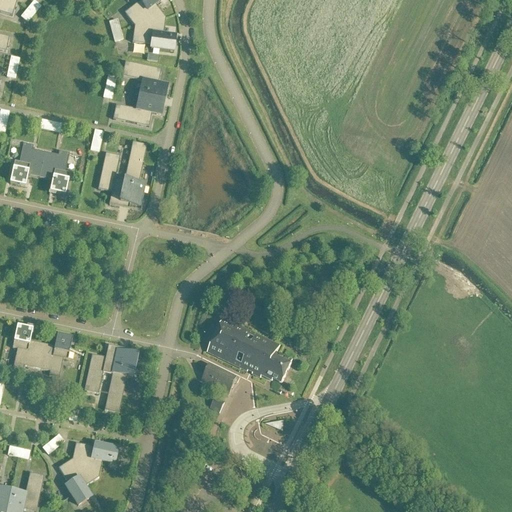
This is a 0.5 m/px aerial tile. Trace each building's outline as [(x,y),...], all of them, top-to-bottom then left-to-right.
[(0,0),(0,14),(12,18),(17,2),(13,0),(0,0)] [(134,28),(165,20),(155,7),(163,0),(137,0),(137,1),(139,3),(124,15),(134,28)] [(33,2),(27,11),(34,17),(41,8),(33,2)] [(27,25),(34,17),(27,11),(20,19),(27,25)] [(163,37),(165,20),(134,28),(132,45),(151,47),(150,51),(173,54),(175,38),(163,37)] [(111,34),(120,32),(117,21),(108,24),(111,34)] [(120,32),(111,34),(114,44),(123,42),(120,32)] [(0,52),(6,53),(9,39),(0,37),(0,52)] [(10,59),(8,69),(17,71),(19,60),(10,59)] [(143,83),(140,97),(162,102),(165,87),(157,85),(160,72),(124,64),(121,78),(143,83)] [(15,81),(17,71),(8,69),(6,79),(15,81)] [(106,80),(104,90),(112,91),(114,81),(106,80)] [(112,91),(104,90),(102,99),(110,101),(112,91)] [(162,102),(140,97),(137,112),(115,107),(112,122),(148,129),(151,115),(159,117),(162,102)] [(50,133),(51,126),(42,124),(40,131),(50,133)] [(61,128),(51,126),(50,133),(60,135),(61,128)] [(94,133),(92,143),(100,145),(102,135),(94,133)] [(100,145),(92,143),(90,153),(98,154),(100,145)] [(129,206),(138,208),(143,186),(137,185),(146,147),(132,144),(123,182),(117,208),(127,211),(129,206)] [(40,180),(45,155),(32,152),(33,148),(23,146),(19,165),(14,164),(10,186),(25,189),(28,178),(40,180)] [(58,158),(45,155),(40,180),(52,183),(50,194),(65,197),(70,175),(65,174),(69,156),(59,154),(58,158)] [(110,194),(107,206),(117,208),(123,182),(114,180),(119,158),(105,155),(97,191),(110,194)] [(299,309),(301,304),(293,301),(291,305),(299,309)] [(280,348),(224,321),(207,354),(247,374),(249,370),(254,373),(252,376),(260,380),(261,378),(272,383),(273,381),(282,385),(292,363),(276,355),(280,348)] [(38,371),(43,345),(31,343),(33,331),(17,328),(13,350),(18,351),(14,370),(24,372),(25,368),(38,371)] [(55,348),(43,345),(38,371),(51,373),(50,377),(60,379),(64,360),(68,361),(73,339),(57,336),(55,348)] [(119,348),(109,346),(106,359),(92,356),(85,392),(99,395),(104,373),(113,375),(119,348)] [(138,356),(128,354),(129,350),(119,348),(113,375),(106,412),(120,414),(128,377),(134,378),(138,356)] [(202,383),(229,396),(236,381),(209,368),(202,383)] [(74,402),(72,412),(79,414),(82,404),(74,402)] [(79,414),(72,412),(70,422),(77,424),(79,414)] [(273,430),(285,429),(284,422),(272,423),(273,430)] [(51,444),(56,450),(64,444),(59,438),(51,444)] [(49,457),(56,450),(51,444),(43,451),(49,457)] [(73,461),(99,480),(103,463),(114,466),(118,450),(96,446),(95,449),(76,445),(73,461)] [(17,460),(19,450),(9,448),(7,458),(17,460)] [(29,453),(19,450),(17,460),(27,462),(29,453)] [(85,489),(99,480),(73,461),(59,471),(69,487),(66,489),(79,508),(92,499),(85,489)] [(0,511),(7,511),(11,494),(0,492),(0,474),(1,470),(0,469),(0,511)] [(25,497),(11,494),(7,511),(23,511),(37,511),(44,478),(30,475),(25,497)]
